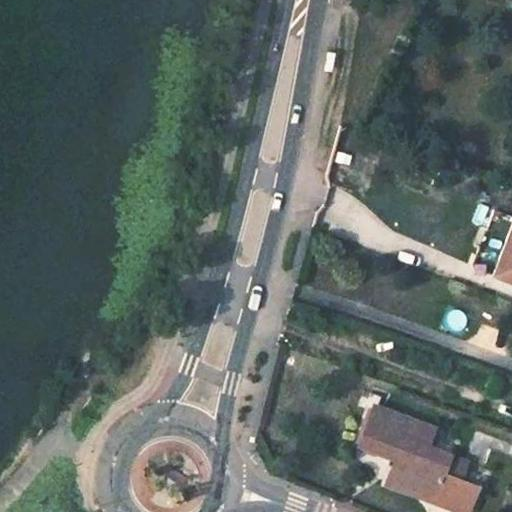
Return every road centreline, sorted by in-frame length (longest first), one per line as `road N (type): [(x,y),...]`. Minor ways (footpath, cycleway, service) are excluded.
road 1 (primary): [(210,440),(287,164),(314,0)]
road 2 (primary): [(281,0),(204,301),(154,425)]
